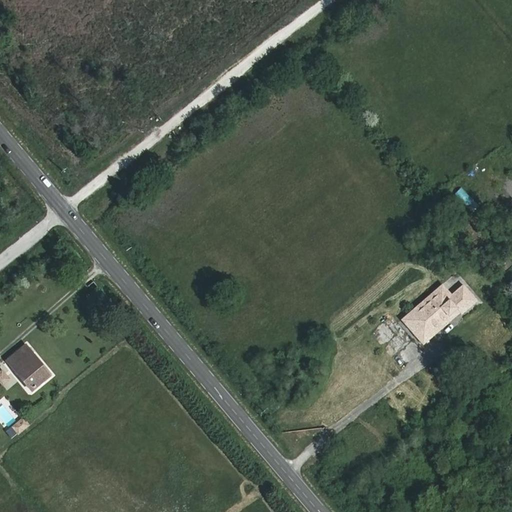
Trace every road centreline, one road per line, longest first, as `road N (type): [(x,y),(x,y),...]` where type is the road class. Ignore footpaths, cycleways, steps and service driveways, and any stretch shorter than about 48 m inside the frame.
road 1 (primary): [(0,134),(319,511)]
road 2 (track): [(0,260),(329,0)]
road 3 (unknown): [(287,474),(511,291)]
